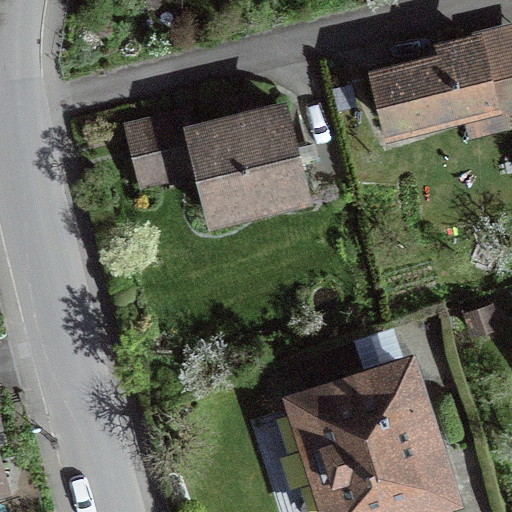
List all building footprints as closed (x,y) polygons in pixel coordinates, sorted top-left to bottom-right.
[(391,123),(489,99),(474,39),(445,46),(447,56),(378,73),(391,123)] [(511,118),(511,92),(489,99),(465,105),(471,129),(511,118)] [(130,127),(138,161),(142,179),(198,165),(211,214),(305,191),(284,107),(192,130),(188,113),(130,127)] [(467,312),(472,330),(495,322),(489,305),(467,312)] [(438,455),(420,396),(416,398),(405,364),(299,398),(334,511),(375,511),(445,490),(434,456),(438,455)]
